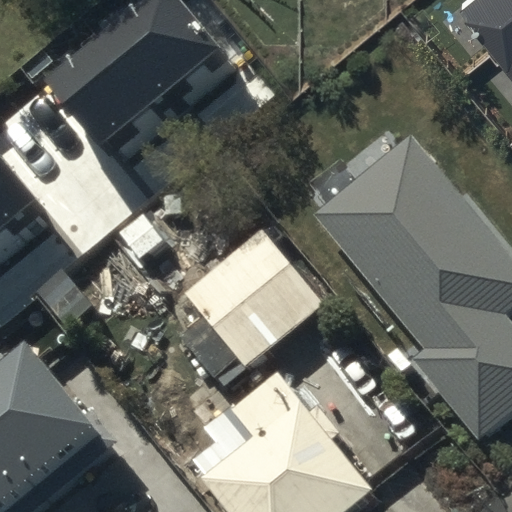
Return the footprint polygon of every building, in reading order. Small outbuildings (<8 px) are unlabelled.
[(511,80),(502,88),(511,100),(511,80)] [(511,257),(416,141),(319,221),(431,355),(417,367),(485,448),(511,425),(511,326),(509,322),(511,319),(511,257)] [(270,234),(192,297),(213,323),(187,344),(227,394),(331,309),(270,234)] [(0,284),(0,339),(27,317),(0,284)] [(73,286),(41,311),(72,351),(105,326),(73,286)] [(0,511),(49,511),(127,446),(43,349),(0,385),(0,511)] [(370,511),(386,500),(342,445),(350,439),(327,410),(320,416),(286,373),(239,411),(235,406),(212,424),(224,440),(201,459),(218,482),(213,486),(234,511),(370,511)]
